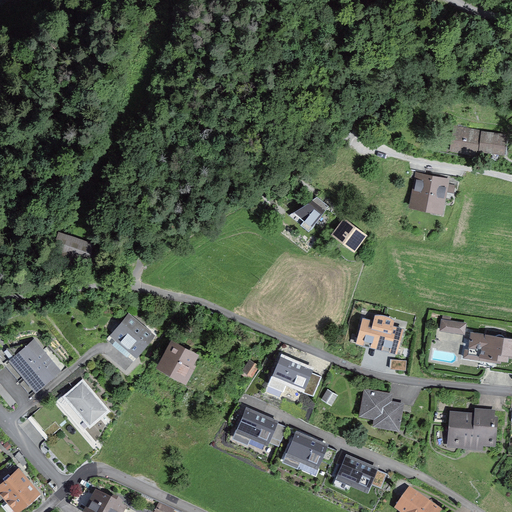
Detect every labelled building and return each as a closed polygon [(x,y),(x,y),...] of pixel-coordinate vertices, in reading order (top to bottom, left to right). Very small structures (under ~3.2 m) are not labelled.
[(481,130),(454,125),(449,152),(476,157),(477,151),(504,155),(507,134),(481,131),(481,130)] [(448,183),(449,178),(416,171),(408,208),(442,214),(447,192),(453,193),(455,184),(448,183)] [(294,212),(289,218),(308,232),(328,206),(317,197),(294,212)] [(353,252),(367,234),(343,217),(330,235),(353,252)] [(75,272),(78,261),(87,263),(94,244),(59,233),(53,253),(62,256),(58,267),(75,272)] [(127,263),(149,247),(143,239),(121,255),(127,263)] [(131,362),(154,335),(128,313),(105,340),(131,362)] [(376,350),(385,317),(376,315),(374,322),(362,319),(357,338),(351,336),(349,343),(376,350)] [(393,319),(385,317),(376,350),(402,356),(404,350),(397,348),(402,329),(391,326),(393,319)] [(466,322),(441,318),(439,331),(464,335),(466,322)] [(511,337),(470,332),(467,349),(464,348),(462,358),(498,363),(499,360),(508,362),(509,358),(511,358),(511,337)] [(28,343),(6,349),(12,357),(8,360),(35,393),(61,370),(34,338),(28,343)] [(185,385),(195,366),(193,365),(199,354),(170,339),(155,369),(185,385)] [(314,367),(280,354),(266,388),(282,395),(286,386),(312,396),(320,376),(311,373),(314,367)] [(392,356),(391,366),(407,367),(408,358),(392,356)] [(252,378),(260,366),(249,359),(241,370),(252,378)] [(56,401),(94,446),(100,433),(94,425),(109,411),(82,379),(56,401)] [(393,394),(363,388),(358,415),(373,418),(371,426),(398,431),(403,403),(392,401),(393,394)] [(337,395),(327,389),(320,400),(331,406),(337,395)] [(279,420),(245,407),(233,439),(262,451),(264,445),(268,447),(272,437),(281,441),(287,426),(277,422),(279,420)] [(495,445),(497,416),(494,416),(494,409),(474,408),(474,412),(448,411),(446,448),(483,450),(483,445),(495,445)] [(328,442),(295,429),(282,462),(312,473),(314,467),(318,469),(321,459),(331,463),(336,448),(327,445),(328,442)] [(346,495),(349,488),(362,493),(364,487),(368,489),(372,479),(381,483),(387,468),(377,465),(378,462),(346,449),(330,489),(346,495)] [(0,483),(0,497),(4,502),(29,481),(18,468),(0,483)] [(18,511),(40,494),(29,481),(4,502),(12,511),(18,511)] [(393,509),(397,511),(439,511),(441,509),(408,487),(393,509)] [(75,492),(70,502),(84,510),(82,511),(137,511),(112,499),(111,501),(87,489),(75,492)] [(173,511),(174,510),(158,503),(153,511),(173,511)]
